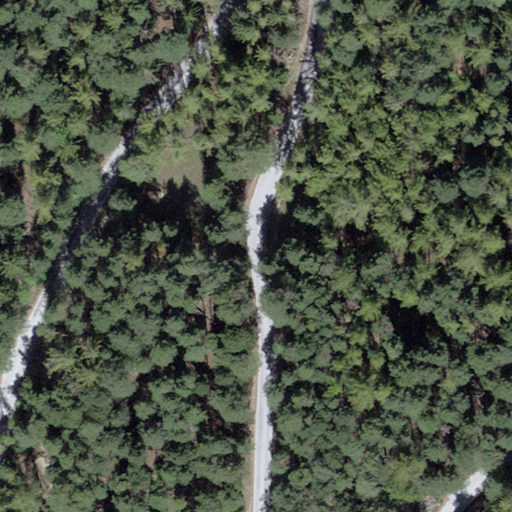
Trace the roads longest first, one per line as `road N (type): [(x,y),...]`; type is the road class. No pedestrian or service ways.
road 1 (unclassified): [(323,0),(307,84),(256,222),(268,338),(262,511)]
road 2 (unclassified): [(0,435),(23,350),(118,159),(192,67),(231,0)]
